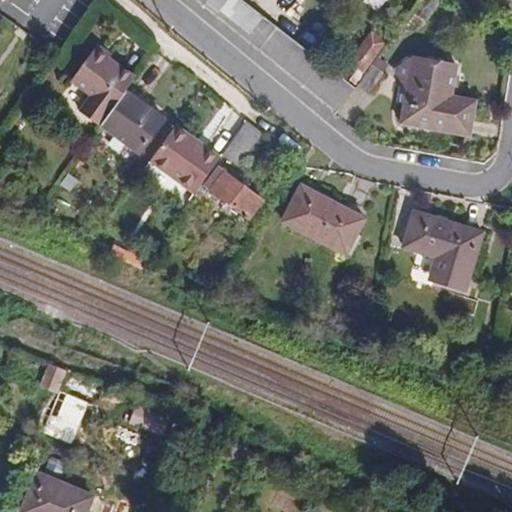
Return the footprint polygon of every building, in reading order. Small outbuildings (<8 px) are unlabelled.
[(241,0),(197,0),(337,112),(355,89),(241,0)] [(441,0),(419,0),(411,11),(427,22),(441,0)] [(351,63),(363,72),(384,42),(372,33),(351,63)] [(78,110),(100,125),(124,91),(134,78),(94,49),(70,81),(89,95),(78,110)] [(456,65),(407,57),(394,73),(407,88),(401,123),(469,136),(476,101),(451,96),(456,65)] [(384,74),(372,66),(359,84),(370,92),(384,74)] [(124,91),(100,125),(139,153),(163,119),(124,91)] [(245,119),(220,155),(236,166),(260,131),(245,119)] [(175,125),(171,130),(200,150),(204,145),(175,125)] [(171,130),(149,161),(195,193),(220,156),(204,145),(200,150),(171,130)] [(233,206),(249,219),(262,201),(218,168),(205,186),(227,202),(233,206)] [(301,185),(282,221),(345,255),(364,218),(301,185)] [(230,210),(233,206),(227,202),(223,206),(230,210)] [(482,233),(414,212),(403,248),(440,259),(433,283),(464,292),(482,233)] [(106,253),(141,270),(149,258),(112,240),(106,253)] [(417,257),(413,277),(427,281),(432,260),(417,257)] [(149,258),(141,270),(154,277),(161,265),(149,258)] [(24,353),(11,349),(2,372),(15,377),(24,353)] [(136,408),(132,424),(165,432),(169,416),(136,408)] [(273,463),(230,439),(224,436),(217,454),(238,466),(241,459),(267,477),(269,473),(273,463)] [(85,511),(92,496),(38,473),(21,511),(85,511)]
